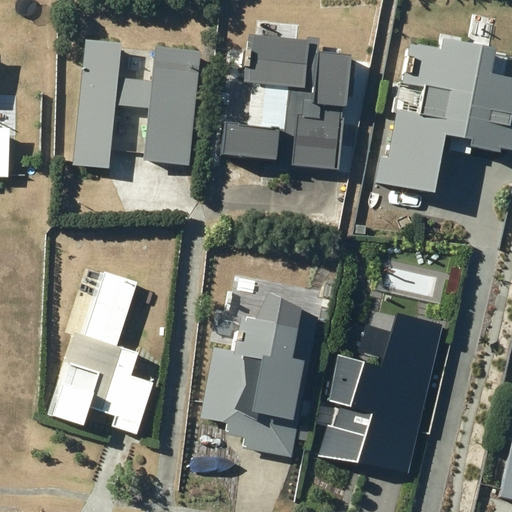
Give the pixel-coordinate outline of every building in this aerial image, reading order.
[(111,42),(76,38),(64,165),(101,169),(108,104),(137,107),(132,159),(180,164),(191,50),(143,45),(140,80),(108,77),(111,42)] [(307,43),(250,38),(246,85),(264,86),(261,130),(226,127),(223,160),(277,164),(278,146),(283,146),(281,170),(290,171),(290,168),(339,172),(343,120),(341,120),(342,111),(347,111),(351,59),(319,56),(321,39),(307,38),(307,43)] [(478,48),(427,38),(426,46),(398,41),(390,81),(409,85),(404,112),(384,109),(375,158),(368,157),(363,181),(418,192),(430,134),(454,139),(453,145),(485,152),(486,146),(505,150),(511,114),(511,59),(477,52),(478,48)] [(0,179),(9,179),(10,132),(0,131),(0,179)] [(358,216),(357,234),(395,236),(396,218),(358,216)] [(102,274),(82,337),(112,347),(132,283),(102,274)] [(245,441),(243,450),(289,459),(314,336),(319,311),(266,301),(255,324),(242,321),(235,351),(215,347),(200,418),(227,423),(224,437),(245,441)] [(113,416),(110,426),(134,433),(150,383),(128,376),(135,354),(118,348),(98,411),(113,416)] [(67,364),(50,416),(80,426),(97,373),(67,364)] [(511,440),(498,437),(483,497),(511,504),(511,392),(509,403),(511,403),(511,440)]
